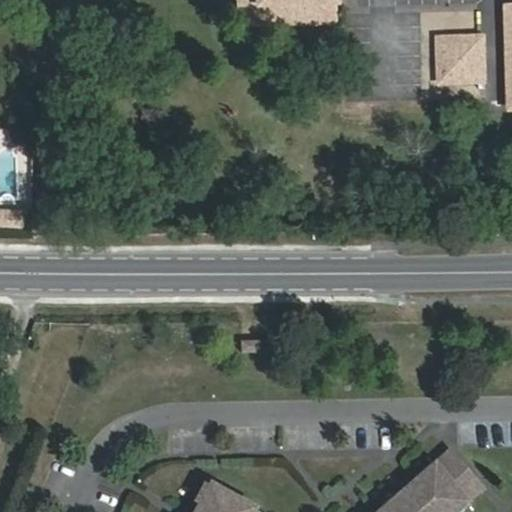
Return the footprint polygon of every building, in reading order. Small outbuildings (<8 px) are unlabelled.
[(474,38),(437,38),(438,73),(475,73),(474,38)] [(0,227),(26,228),(27,209),(0,208),(0,227)] [(263,338),(241,342),(244,355),(265,351),(263,338)] [(442,511),(446,510),(447,511),(456,511),(466,504),(463,501),(477,488),(446,452),(431,465),(428,461),(414,474),(420,480),(406,493),(400,486),(373,509),(375,511),(442,511)] [(248,511),(250,509),(208,485),(206,490),(202,487),(195,500),(199,502),(194,511),(195,511),(248,511)]
